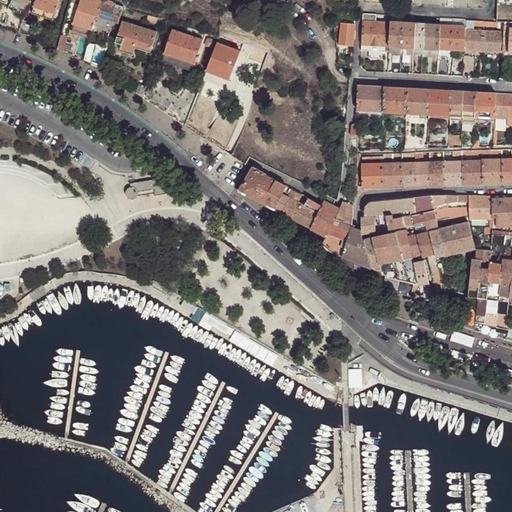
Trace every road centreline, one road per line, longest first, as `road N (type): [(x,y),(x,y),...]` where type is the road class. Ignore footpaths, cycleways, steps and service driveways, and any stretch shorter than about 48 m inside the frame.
road 1 (primary): [(0,56),(100,105),(160,148),(352,317)]
road 2 (residential): [(511,191),(362,198),(352,317)]
road 3 (primary): [(364,328),(409,361),(511,394)]
road 4 (residential): [(511,86),(355,76)]
road 5 (residential): [(511,362),(377,320),(364,328)]
road 6 (residential): [(360,1),(481,7),(481,0)]
